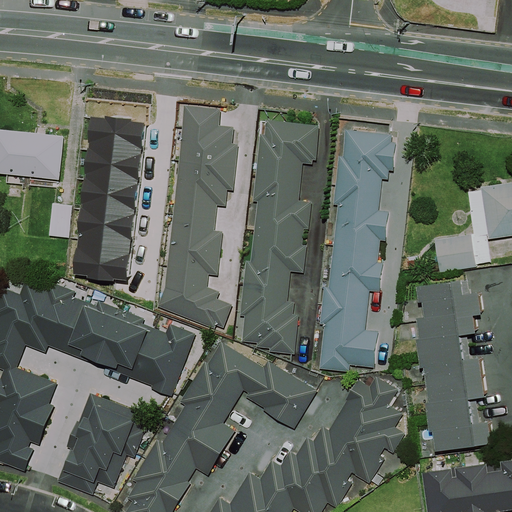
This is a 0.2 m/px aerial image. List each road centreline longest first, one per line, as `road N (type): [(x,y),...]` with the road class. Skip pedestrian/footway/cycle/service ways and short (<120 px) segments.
road 1 (trunk): [(344,69),(0,32)]
road 2 (trunk): [(501,88),(344,69)]
